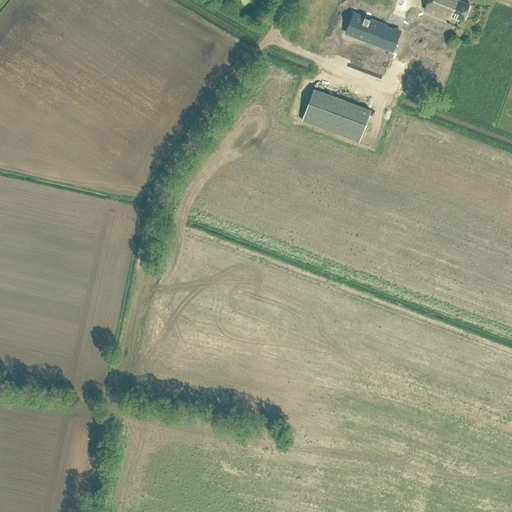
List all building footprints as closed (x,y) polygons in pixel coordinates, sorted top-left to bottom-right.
[(311,0),(306,11),(317,17),(326,0),(311,0)] [(463,19),(469,3),(462,0),(426,0),(424,7),(450,18),(451,14),(463,19)] [(354,9),(345,32),(394,50),(402,28),(354,9)] [(301,25),(314,31),(318,24),(304,18),(301,25)] [(330,20),(320,49),(331,53),(341,24),(330,20)] [(416,33),(413,43),(445,56),(449,46),(416,33)] [(409,52),(407,57),(424,64),(426,59),(409,52)] [(302,120),(359,141),(371,109),(314,88),(302,120)]
